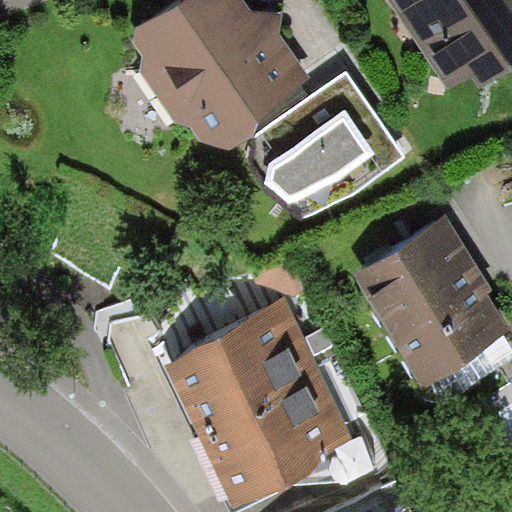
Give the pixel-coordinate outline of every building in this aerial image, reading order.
[(180,0),(138,31),(134,49),(144,65),(141,79),(175,126),(188,127),(202,145),(230,148),(255,128),(257,117),(314,77),(282,32),(282,14),(255,14),(244,0),(180,0)] [(511,0),(397,0),(449,73),(473,56),(481,67),(511,45),(511,0)] [(405,152),(345,74),(302,105),(260,136),(250,152),(268,175),(300,216),(353,191),(405,152)] [(493,279),(446,203),(356,258),(425,370),(511,317),(489,281),(493,279)] [(200,408),(316,354),(285,287),(168,341),(200,408)] [(316,354),(200,408),(233,479),(349,425),(316,354)] [(384,498),(355,511),(419,511),(412,495),(388,506),(384,498)]
